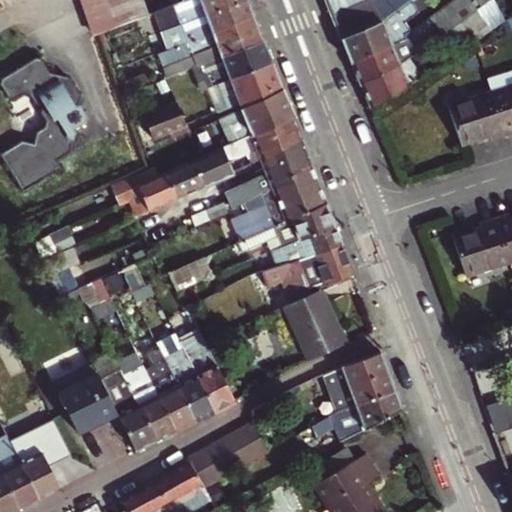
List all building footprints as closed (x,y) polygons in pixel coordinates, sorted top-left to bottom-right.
[(143,6),(141,0),(87,0),(89,4),(100,33),(146,15),(143,6)] [(158,0),(143,6),(146,15),(150,14),(185,0),(158,0)] [(185,0),(150,14),(157,32),(238,0),(185,0)] [(238,0),(157,32),(164,50),(254,16),(248,0),(238,0)] [(327,0),(342,35),(381,19),(407,0),(327,0)] [(342,35),(353,60),(392,39),(410,29),(404,20),(422,7),(416,0),(407,0),(381,19),(342,35)] [(495,0),(454,0),(440,10),(451,35),(458,50),(503,17),(495,0)] [(89,4),(85,5),(95,35),(100,33),(89,4)] [(254,16),(164,50),(157,53),(167,78),(190,68),(263,37),(254,16)] [(263,37),(190,68),(195,82),(204,78),(207,85),(218,82),(272,61),(263,37)] [(392,39),(353,60),(363,83),(400,61),(392,39)] [(27,137),(4,150),(27,188),(66,165),(61,158),(74,150),(79,130),(77,127),(88,120),(89,111),(83,100),(85,92),(73,73),(56,70),(48,57),(41,54),(8,74),(6,81),(14,94),(21,96),(29,91),(35,92),(40,101),(47,102),(45,109),(50,117),(47,125),(40,130),(37,139),(27,137)] [(411,54),(400,61),(363,83),(372,106),(421,77),(411,54)] [(272,61),(218,82),(228,105),(240,101),(241,106),(283,88),(272,61)] [(511,74),(491,82),(506,125),(511,122),(511,74)] [(204,78),(195,82),(198,89),(207,85),(204,78)] [(218,82),(207,85),(218,110),(228,105),(218,82)] [(506,125),(491,82),(449,96),(462,135),(490,125),(491,130),(506,125)] [(283,88),(241,106),(219,114),(231,143),(294,116),(283,88)] [(186,123),(177,101),(145,114),(154,136),(186,123)] [(264,158),(303,141),(294,116),(231,143),(225,146),(235,169),(264,158)] [(258,190),(270,183),(310,159),(306,147),(303,141),(264,158),(266,164),(268,169),(230,188),(233,195),(236,201),(258,190)] [(205,182),(235,169),(225,146),(196,158),(205,182)] [(196,158),(168,170),(178,194),(205,182),(196,158)] [(310,159),(270,183),(258,190),(263,203),(233,216),(243,237),(325,201),(310,159)] [(135,212),(178,194),(168,170),(156,175),(153,167),(120,181),(129,198),(135,212)] [(120,181),(109,185),(117,204),(129,198),(120,181)] [(236,201),(233,195),(214,203),(217,212),(229,207),(228,205),(236,201)] [(228,205),(229,207),(231,211),(239,207),(236,201),(228,205)] [(325,201),(243,237),(240,239),(246,253),(281,237),(285,247),(335,227),(325,201)] [(214,203),(186,215),(190,224),(217,212),(214,203)] [(39,215),(25,221),(34,239),(48,233),(39,215)] [(509,215),(494,220),(510,264),(511,263),(511,220),(511,221),(509,215)] [(468,278),(510,264),(494,220),(481,225),(482,230),(456,239),(468,278)] [(291,261),(296,260),(341,243),(335,227),(285,247),(291,261)] [(48,233),(34,239),(43,257),(63,248),(55,230),(48,233)] [(296,260),(307,285),(351,270),(341,243),(296,260)] [(43,257),(50,270),(78,259),(71,244),(63,248),(43,257)] [(180,289),(182,289),(212,277),(214,276),(204,255),(170,269),(180,289)] [(65,265),(50,270),(59,289),(74,282),(65,265)] [(98,272),(74,282),(83,302),(90,305),(110,296),(98,272)] [(135,296),(154,288),(149,279),(131,287),(135,296)] [(318,289),(310,293),(282,305),(308,361),(344,345),(318,289)] [(110,296),(90,305),(94,314),(115,305),(110,296)] [(176,358),(185,354),(181,345),(176,335),(158,343),(167,362),(193,417),(211,408),(190,364),(181,369),(176,358)] [(232,398),(206,343),(185,354),(190,364),(211,408),(232,398)] [(321,374),(329,393),(386,370),(379,351),(321,374)] [(181,369),(190,364),(185,354),(176,358),(181,369)] [(154,437),(174,427),(147,372),(141,359),(121,369),(154,437)] [(147,372),(174,427),(193,417),(167,362),(147,372)] [(154,437),(121,369),(119,364),(101,374),(118,410),(136,446),(154,437)] [(118,410),(101,374),(98,369),(59,389),(79,429),(118,410)] [(329,393),(336,412),(394,390),(386,370),(329,393)] [(394,390),(336,412),(343,432),(338,435),(341,440),(401,407),(394,390)] [(13,423),(6,426),(40,495),(60,484),(14,392),(0,399),(0,413),(2,413),(11,419),(13,423)] [(329,416),(310,426),(315,435),(334,425),(329,416)] [(239,430),(243,438),(256,431),(252,423),(239,430)] [(511,429),(510,425),(493,432),(503,460),(511,456),(511,429)] [(0,464),(20,505),(40,495),(6,426),(0,429),(0,464)] [(227,436),(231,444),(243,438),(239,430),(227,436)] [(265,450),(256,431),(243,438),(253,457),(265,450)] [(213,443),(217,450),(231,444),(227,436),(213,443)] [(241,463),(253,457),(243,438),(231,444),(241,463)] [(200,450),(204,457),(217,450),(213,443),(200,450)] [(326,455),(334,469),(354,457),(346,443),(326,455)] [(227,470),(241,463),(231,444),(217,450),(227,470)] [(188,460),(190,464),(204,457),(200,450),(186,457),(188,460)] [(215,477),(227,470),(217,450),(204,457),(215,477)] [(363,451),(354,457),(334,469),(312,481),(330,511),(377,511),(381,510),(364,480),(376,473),(363,451)] [(204,457),(190,464),(202,484),(215,477),(204,457)] [(186,511),(210,499),(202,484),(190,464),(188,460),(122,496),(127,507),(116,511),(186,511)] [(6,511),(20,505),(0,464),(0,511),(6,511)]
